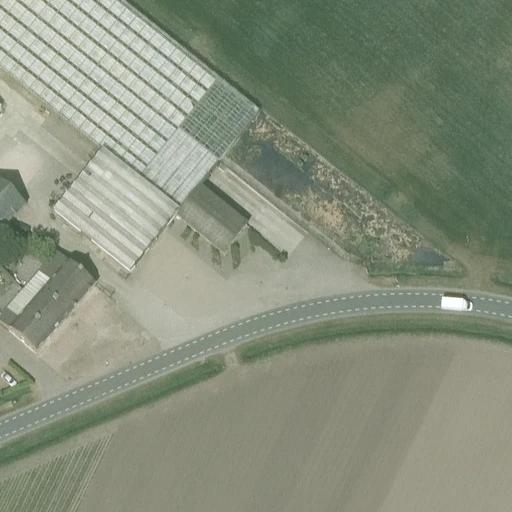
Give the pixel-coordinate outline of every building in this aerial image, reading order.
[(198,190),(218,164),(258,115),(114,0),(0,0),(0,72),(102,155),(53,216),(128,277),(175,219),(222,257),(246,228),(198,190)] [(24,144),(0,171),(0,235),(25,207),(14,198),(45,163),(24,144)] [(54,255),(24,289),(63,323),(94,288),(79,275),(54,255)] [(180,304),(183,315),(236,299),(232,288),(180,304)] [(24,289),(0,318),(0,326),(35,357),(63,323),(24,289)]
